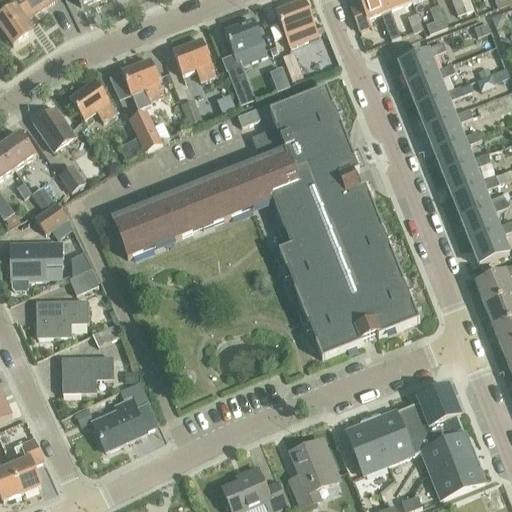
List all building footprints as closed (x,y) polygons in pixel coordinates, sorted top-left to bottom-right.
[(0,0),(0,16),(2,19),(0,20),(0,32),(12,49),(32,36),(23,24),(55,2),(53,0),(12,0),(10,2),(9,0),(0,0)] [(103,0),(76,0),(80,9),(103,0)] [(399,43),(383,0),(358,0),(368,23),(381,19),(391,45),(399,43)] [(408,0),(383,0),(399,43),(400,42),(390,15),(411,7),(408,0)] [(468,0),(461,0),(452,4),(458,19),(474,13),(468,0)] [(502,0),(498,2),(495,3),(499,12),(511,6),(511,5),(509,0),(502,0)] [(285,40),(298,35),(303,46),(318,40),(304,5),(275,16),(285,40)] [(434,27),(426,30),(429,39),(447,32),(439,10),(429,14),(434,27)] [(502,16),(490,20),(495,33),(502,31),(505,23),(502,16)] [(415,18),(407,21),(413,37),(422,34),(415,18)] [(233,59),(238,71),(240,70),(251,66),(267,60),(253,24),(224,36),(233,59)] [(474,34),(477,43),(491,38),(488,29),(474,34)] [(172,56),(181,80),(196,74),(200,86),(215,80),(201,45),(172,56)] [(399,67),(408,89),(437,79),(436,75),(431,61),(446,55),(442,47),(426,53),(428,56),(399,67)] [(461,68),(481,64),(479,54),(459,59),(461,68)] [(282,61),(293,88),(304,83),(294,57),(282,61)] [(233,59),(222,63),(229,80),(240,109),(254,104),(242,74),(240,70),(238,71),(233,59)] [(121,77),(108,82),(118,104),(130,100),(131,99),(137,115),(152,110),(150,105),(163,100),(149,64),(121,75),(121,77)] [(408,89),(418,114),(446,102),(445,97),(445,96),(440,83),(455,77),(451,69),(436,75),(437,79),(408,89)] [(488,71),(478,75),(481,82),(491,79),(488,71)] [(68,104),(83,125),(96,117),(102,126),(115,117),(94,86),(68,104)] [(418,114),(426,135),(455,123),(454,119),(448,105),(464,99),(460,91),(445,97),(446,102),(418,114)] [(280,257),(322,366),(363,350),(362,347),(378,341),(379,344),(419,328),(366,191),(357,194),(351,179),(359,176),(354,164),(327,94),(270,117),(277,133),(252,143),(262,169),(113,228),(127,262),(274,204),(293,252),(280,257)] [(33,128),(52,156),(74,141),(55,113),(33,128)] [(255,113),(237,120),(241,131),(260,124),(255,113)] [(426,135),(435,158),(464,147),(463,141),(457,128),(472,122),(469,113),(454,119),(455,123),(426,135)] [(146,116),(128,124),(137,144),(143,157),(161,148),(146,116)] [(435,158),(444,179),(473,168),(471,163),(466,150),(481,144),(478,135),(463,141),(464,147),(435,158)] [(20,137),(0,150),(0,154),(12,175),(35,159),(20,137)] [(137,144),(119,151),(125,165),(143,157),(137,144)] [(444,179),(453,202),(482,190),(480,185),(480,184),(475,172),(490,166),(505,161),(501,152),(472,164),(471,163),(473,168),(444,179)] [(0,154),(0,182),(12,175),(0,154)] [(70,195),(70,197),(84,187),(72,171),(59,180),(60,181),(70,195)] [(91,183),(96,194),(114,185),(108,174),(91,183)] [(482,190),(453,202),(462,223),(491,212),(489,207),(484,195),(511,183),(511,179),(510,174),(480,185),(482,190)] [(61,201),(70,195),(60,181),(52,187),(61,201)] [(24,187),(17,192),(25,202),(31,198),(24,187)] [(43,191),(32,199),(44,215),(55,208),(43,191)] [(0,198),(0,220),(3,225),(13,218),(2,202),(0,198)] [(462,223),(470,246),(500,235),(498,230),(493,217),(508,211),(504,201),(489,207),(491,212),(462,223)] [(35,224),(45,239),(66,224),(56,209),(35,224)] [(500,235),(470,246),(480,269),(509,257),(502,239),(511,234),(511,224),(498,230),(500,235)] [(44,272),(61,271),(61,249),(10,250),(11,286),(12,293),(15,297),(26,297),(29,293),(29,285),(45,285),(44,272)] [(83,258),(71,263),(72,283),(90,274),(83,258)] [(474,289),(483,311),(511,299),(511,292),(507,281),(511,278),(511,268),(502,273),(504,277),(474,289)] [(67,285),(75,301),(98,291),(90,274),(72,283),(67,285)] [(511,299),(483,311),(492,333),(511,324),(511,299)] [(36,307),(36,342),(70,341),(70,329),(86,329),(86,306),(36,307)] [(511,324),(492,333),(501,355),(511,350),(511,324)] [(92,339),(98,351),(120,341),(115,329),(92,339)] [(511,350),(501,355),(510,377),(511,376),(511,350)] [(95,387),(113,386),(112,363),(61,364),(62,401),(96,400),(95,387)] [(137,377),(126,377),(126,388),(137,388),(137,377)] [(119,397),(122,405),(131,401),(136,413),(148,408),(139,388),(119,397)] [(360,432),(346,438),(363,482),(420,460),(439,507),(484,490),(478,475),(480,474),(473,455),(470,455),(464,441),(457,423),(460,422),(449,393),(417,405),(419,410),(381,425),(380,422),(360,430),(360,432)] [(0,400),(0,428),(10,424),(0,400)] [(117,418),(92,429),(104,457),(144,440),(129,405),(114,412),(117,418)] [(88,413),(76,418),(82,431),(91,427),(89,423),(92,422),(88,413)] [(9,471),(8,472),(20,501),(39,493),(31,472),(43,467),(34,444),(13,453),(16,460),(6,463),(9,471)] [(291,489),(300,511),(307,511),(320,507),(315,496),(337,487),(322,448),(290,460),(300,485),(291,489)] [(20,501),(8,472),(0,475),(0,501),(2,507),(20,501)] [(244,484),(221,493),(228,511),(256,511),(264,509),(265,511),(284,511),(275,488),(263,493),(256,475),(243,480),(244,484)] [(417,501),(402,507),(403,511),(420,511),(422,511),(417,501)]
